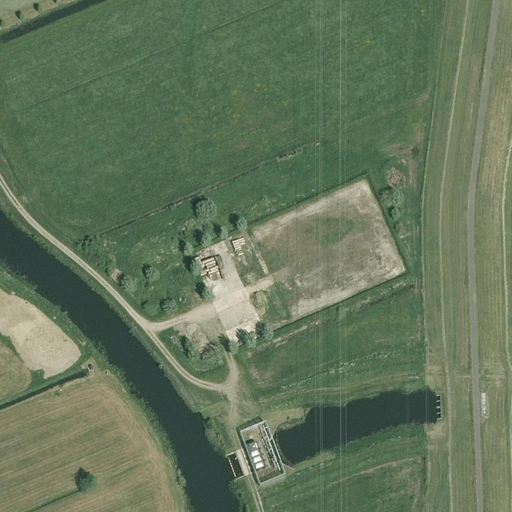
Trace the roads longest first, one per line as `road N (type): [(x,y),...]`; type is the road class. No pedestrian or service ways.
road 1 (track): [(0,178),(27,219),(116,295),(194,383),(221,388),(235,373),(214,320),(194,315),(144,325)]
road 2 (track): [(212,388),(230,406),(260,511)]
